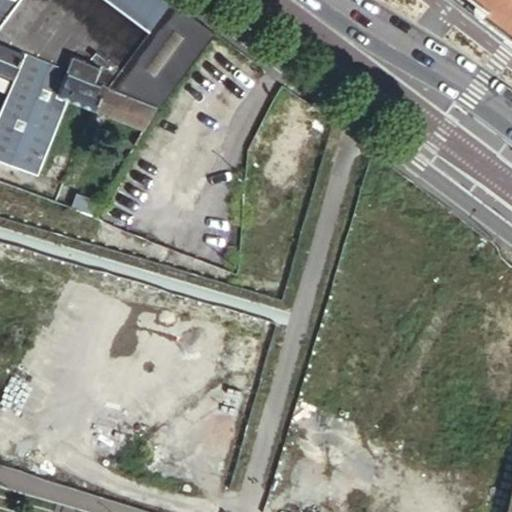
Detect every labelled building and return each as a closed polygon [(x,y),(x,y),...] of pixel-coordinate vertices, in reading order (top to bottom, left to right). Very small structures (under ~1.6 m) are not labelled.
[(103,85),(156,107),(171,82),(177,85),(182,74),(212,32),(170,0),(20,0),(0,38),(0,42),(22,52),(67,70),(77,74),(89,79),(103,85)] [(0,0),(0,38),(20,0),(0,0)] [(511,0),(475,0),(474,1),(473,4),(473,8),(474,10),(476,12),(478,14),(507,36),(511,39),(511,0)] [(0,70),(13,76),(22,52),(0,42),(0,70)] [(0,161),(38,175),(68,98),(58,93),(67,70),(22,52),(13,76),(0,107),(0,161)] [(58,93),(68,98),(77,74),(67,70),(58,93)] [(68,98),(79,102),(89,79),(77,74),(68,98)] [(94,108),(103,85),(89,79),(79,102),(94,108)] [(144,128),(156,107),(103,85),(94,108),(77,148),(85,152),(91,138),(94,139),(106,113),(144,128)] [(511,511),(511,477),(508,494),(503,511),(511,511)]
